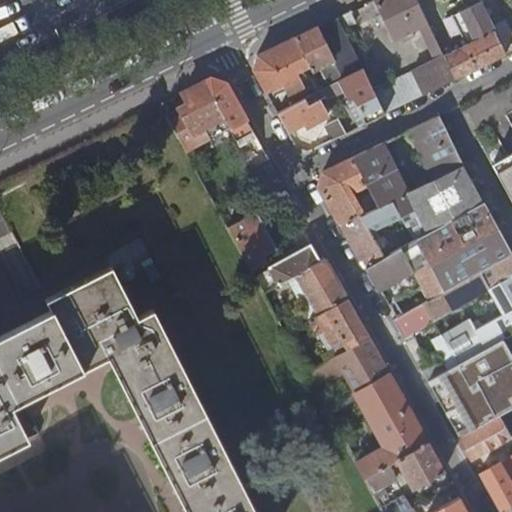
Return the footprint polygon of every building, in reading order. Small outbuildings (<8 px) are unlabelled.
[(414,0),(372,0),(393,40),(404,35),(407,39),(413,36),(411,31),(417,28),(433,60),(372,90),(384,114),(454,79),(442,56),(435,42),(433,37),(414,0)] [(491,28),(478,2),(450,17),(464,45),(442,56),(454,79),(504,55),(491,28)] [(348,12),(336,17),(341,27),(353,21),(348,12)] [(336,17),(315,27),(322,40),(326,39),(329,46),(326,48),(334,65),(333,66),(340,79),(361,68),(341,27),(336,17)] [(504,55),(511,50),(511,35),(504,21),(491,28),(504,55)] [(315,27),(293,38),(309,67),(311,71),(322,66),(325,70),(333,66),(334,65),(326,48),(329,46),(326,39),(322,40),(315,27)] [(293,38),(256,56),(250,70),(264,94),(295,79),(298,77),(296,74),(309,67),(293,38)] [(361,68),(340,79),(321,89),(325,96),(340,88),(346,100),(351,98),(360,117),(364,124),(384,114),(372,90),(361,68)] [(295,79),(264,94),(268,100),(298,84),(295,79)] [(207,80),(203,82),(223,119),(239,147),(253,138),(223,84),(207,80)] [(186,103),(165,115),(184,150),(198,142),(194,133),(223,119),(203,82),(181,94),(186,103)] [(275,113),(286,131),(302,122),(304,126),(326,114),(319,101),(325,98),(325,96),(321,89),(275,113)] [(355,120),(360,117),(351,98),(346,100),(345,101),(355,120)] [(362,268),(391,320),(420,304),(511,254),(438,115),(352,158),(379,205),(390,200),(400,217),(413,240),(410,241),(405,244),(382,256),(362,268)] [(331,140),(345,133),(337,118),(323,125),(331,140)] [(511,159),(510,160),(500,142),(483,152),(511,202),(511,159)] [(317,188),(338,225),(379,205),(352,158),(323,171),(317,188)] [(286,197),(267,161),(252,170),(271,204),(283,198),(286,197)] [(281,260),(265,228),(292,215),(283,198),(271,204),(226,226),(225,227),(262,292),(263,292),(294,275),(318,262),(308,245),(281,260)] [(338,225),(362,268),(382,256),(380,251),(385,248),(383,243),(382,244),(375,231),(400,217),(390,200),(379,205),(338,225)] [(401,237),(405,244),(410,241),(405,235),(401,237)] [(429,320),(472,297),(511,274),(511,255),(511,254),(420,304),(429,320)] [(322,260),(318,262),(294,275),(299,282),(291,286),(296,295),(303,291),(306,295),(299,300),(304,311),(312,307),(317,315),(345,299),(322,260)] [(184,511),(254,511),(152,309),(136,318),(110,267),(43,300),(51,315),(0,340),(0,452),(27,439),(10,406),(106,357),(184,511)] [(431,339),(447,368),(511,332),(511,274),(472,297),(479,309),(437,332),(439,335),(431,339)] [(317,315),(307,320),(315,334),(322,331),(336,355),(366,338),(345,299),(317,315)] [(391,320),(402,339),(431,323),(429,320),(420,304),(391,320)] [(336,355),(306,371),(316,388),(342,373),(353,392),(386,372),(366,338),(336,355)] [(353,392),(326,407),(336,425),(345,442),(371,428),(406,407),(386,372),(353,392)] [(438,403),(452,428),(464,422),(459,415),(468,410),(466,406),(487,395),(478,380),(438,403)] [(481,424),(498,415),(492,406),(476,415),(481,424)] [(406,407),(371,428),(375,434),(381,446),(356,461),(354,462),(363,477),(364,477),(426,442),(406,407)] [(458,437),(470,459),(510,438),(498,415),(481,424),(458,437)] [(371,428),(345,442),(349,449),(375,434),(371,428)] [(426,442),(364,477),(383,511),(401,511),(409,508),(401,495),(390,500),(379,481),(390,475),(389,472),(389,468),(396,465),(410,489),(443,471),(426,442)] [(511,454),(478,474),(499,511),(511,503),(511,454)] [(412,511),(409,508),(401,511),(465,511),(457,497),(430,511),(412,511)] [(511,511),(511,503),(499,511),(511,511)]
